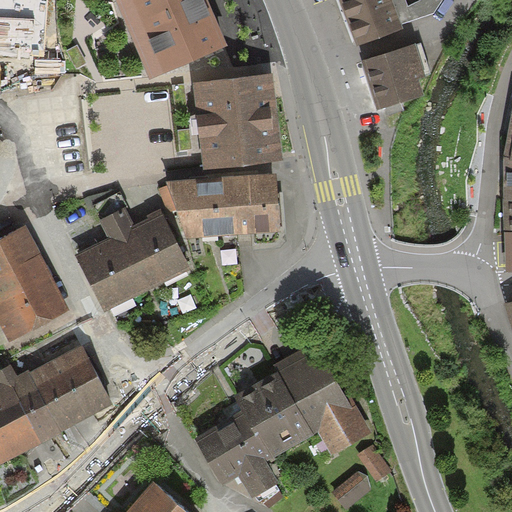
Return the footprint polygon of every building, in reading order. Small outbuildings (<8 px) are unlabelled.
[(36,0),(0,0),(0,58),(31,62),(36,0)] [(225,51),(202,0),(128,0),(163,78),(225,51)] [(388,0),(334,0),(354,47),(399,28),(388,0)] [(388,0),(399,28),(430,15),(434,0),(388,0)] [(411,44),(360,65),(377,108),(428,88),(411,44)] [(273,65),(193,73),(203,165),(282,157),(273,65)] [(511,119),(500,160),(511,161),(511,119)] [(511,161),(500,160),(499,186),(511,187),(511,161)] [(279,170),(168,180),(186,235),(285,227),(279,170)] [(511,187),(499,186),(502,234),(511,233),(511,187)] [(110,237),(82,250),(109,308),(192,270),(164,210),(135,224),(125,204),(100,216),(110,237)] [(20,222),(0,232),(0,312),(13,337),(66,310),(20,222)] [(511,233),(502,234),(503,270),(511,269),(511,233)] [(27,372),(58,432),(109,403),(78,343),(27,372)] [(231,394),(239,408),(268,456),(315,428),(330,452),(364,431),(327,370),(305,365),(296,350),(270,365),(273,370),(231,394)] [(25,370),(5,380),(37,443),(58,432),(27,372),(25,370)] [(5,380),(0,382),(0,461),(37,443),(5,380)] [(239,408),(190,440),(221,487),(234,478),(250,502),(276,486),(260,462),(268,456),(239,408)] [(367,451),(331,475),(346,497),(382,473),(367,451)] [(185,511),(150,482),(123,511),(185,511)]
